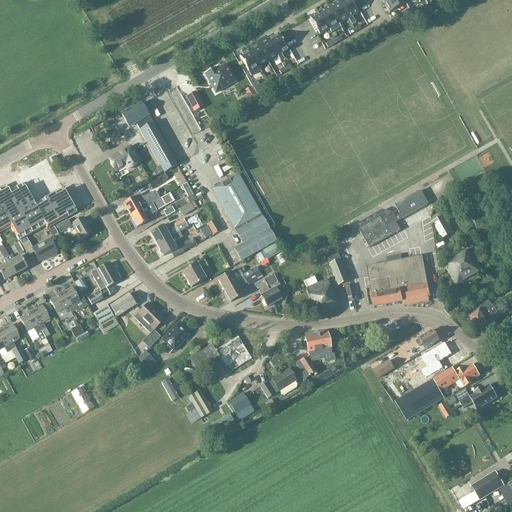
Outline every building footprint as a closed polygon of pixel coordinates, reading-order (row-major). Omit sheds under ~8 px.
[(350,0),(341,0),(338,2),(348,19),(352,25),(355,23),(351,16),(357,13),(350,0)] [(389,13),(406,3),(404,0),(388,0),(384,3),(389,13)] [(348,19),(338,2),(329,7),(338,24),(348,19)] [(338,24),(329,7),(319,13),(329,29),(331,33),(335,31),(333,27),(338,24)] [(329,29),(319,13),(310,18),(319,35),(329,29)] [(278,34),(268,40),(277,57),(280,61),(284,59),(281,54),(287,51),(278,34)] [(268,62),(277,57),(268,40),(258,45),(268,62)] [(327,48),(333,45),(331,40),(325,44),(327,48)] [(268,62),(258,45),(249,51),(259,67),(268,62)] [(259,67),(249,51),(239,56),(251,76),(261,71),(259,67)] [(215,68),(204,74),(215,94),(235,82),(226,65),(220,68),(219,67),(216,69),(215,68)] [(195,93),(186,98),(194,112),(200,109),(196,102),(199,100),(195,93)] [(121,115),(129,128),(149,117),(141,103),(121,115)] [(153,123),(146,127),(139,130),(164,173),(177,166),(153,123)] [(130,147),(109,159),(116,172),(125,167),(126,170),(139,163),(130,147)] [(233,249),(240,262),(276,242),(238,175),(211,189),(234,230),(236,232),(235,232),(241,245),(233,249)] [(148,184),(152,190),(161,184),(158,178),(148,184)] [(176,184),(180,193),(186,190),(182,182),(176,184)] [(0,233),(10,228),(18,242),(19,241),(22,245),(28,241),(26,237),(46,226),(47,227),(74,212),(76,211),(62,186),(33,203),(22,184),(8,192),(5,185),(0,187),(0,233)] [(420,190),(395,205),(403,219),(427,205),(427,202),(420,190)] [(129,216),(152,203),(150,199),(139,205),(135,197),(123,204),(129,216)] [(166,207),(161,198),(152,203),(157,212),(166,207)] [(147,218),(157,212),(152,203),(129,216),(136,228),(149,221),(147,218)] [(178,210),(182,217),(194,210),(190,203),(178,210)] [(383,216),(359,229),(369,248),(400,231),(396,223),(398,222),(395,217),(394,218),(383,216)] [(453,233),(443,216),(432,222),(441,240),(453,233)] [(79,240),(92,233),(83,218),(71,224),(70,225),(67,220),(55,227),(59,234),(70,228),(72,232),(74,231),(79,240)] [(221,231),(215,220),(206,225),(212,236),(221,231)] [(163,226),(149,234),(156,246),(179,232),(187,228),(187,227),(185,222),(175,228),(172,230),(168,224),(164,226),(163,226)] [(179,232),(156,246),(163,257),(170,253),(173,258),(184,252),(183,251),(196,244),(193,238),(180,245),(180,246),(176,248),(172,241),(175,239),(176,241),(177,241),(182,238),(179,232)] [(28,241),(22,245),(28,256),(33,253),(39,263),(45,259),(45,260),(46,261),(51,258),(52,258),(55,256),(56,254),(55,253),(57,252),(54,246),(57,244),(53,237),(33,248),(28,241),(28,242),(28,241)] [(14,246),(19,255),(24,252),(19,243),(14,246)] [(262,252),(267,260),(280,253),(275,244),(262,252)] [(469,249),(467,250),(442,264),(456,285),(479,272),(482,269),(477,262),(469,249)] [(6,258),(8,262),(16,275),(27,269),(20,256),(14,259),(12,255),(6,258)] [(370,282),(372,295),(374,307),(403,301),(430,297),(428,285),(427,285),(421,257),(401,260),(400,255),(386,258),(387,263),(367,267),(370,282)] [(16,275),(8,262),(6,258),(1,261),(3,266),(0,267),(0,274),(4,282),(16,275)] [(201,270),(208,266),(204,260),(197,264),(181,272),(191,288),(206,280),(201,270)] [(341,260),(329,264),(338,286),(350,281),(341,260)] [(90,297),(87,299),(91,306),(94,305),(110,296),(106,289),(106,288),(119,281),(120,280),(120,279),(118,274),(116,274),(115,275),(109,264),(95,271),(100,280),(95,283),(100,291),(90,297)] [(231,272),(217,280),(223,291),(252,275),(250,271),(242,275),(241,276),(237,269),(231,273),(231,272)] [(252,275),(223,291),(230,303),(243,295),(239,287),(247,283),(248,286),(257,281),(256,279),(261,276),(259,271),(252,275)] [(273,275),(264,280),(267,287),(277,282),(273,275)] [(68,283),(73,291),(81,287),(76,278),(68,283)] [(318,314),(339,305),(327,279),(306,288),(318,314)] [(270,291),(260,296),(266,308),(281,300),(277,293),(276,291),(281,288),(277,282),(267,287),(270,291)] [(60,294),(71,313),(75,311),(76,313),(88,307),(83,300),(78,291),(74,293),(72,290),(62,295),(61,294),(60,294)] [(66,316),(71,313),(60,294),(59,295),(60,296),(49,302),(56,314),(64,310),(66,316)] [(128,294),(109,306),(116,318),(136,306),(128,294)] [(496,319),(506,314),(498,302),(492,306),(488,300),(479,306),(480,308),(467,317),(469,320),(468,322),(470,326),(473,327),(477,332),(496,319)] [(137,315),(133,319),(150,334),(143,341),(149,348),(160,337),(153,331),(164,320),(148,304),(137,315)] [(102,305),(86,312),(92,325),(108,318),(102,305)] [(40,332),(45,329),(42,324),(49,320),(42,307),(31,313),(30,311),(29,312),(40,332)] [(36,334),(40,332),(29,312),(28,312),(29,314),(19,320),(26,333),(34,328),(36,334)] [(62,327),(71,343),(81,338),(72,322),(62,327)] [(161,341),(168,348),(166,350),(170,353),(172,351),(174,353),(189,335),(176,324),(161,341)] [(0,329),(0,331),(11,351),(16,349),(13,344),(20,340),(12,326),(1,331),(0,329)] [(1,357),(11,351),(0,331),(0,368),(5,365),(1,357)] [(439,342),(440,341),(433,331),(419,339),(416,341),(419,346),(422,345),(425,351),(427,350),(428,349),(439,342)] [(310,362),(333,357),(328,333),(304,338),(308,360),(310,362)] [(236,337),(208,354),(213,361),(215,360),(222,370),(223,370),(228,377),(253,361),(252,359),(247,352),(246,353),(236,337)] [(421,356),(428,368),(422,371),(426,380),(440,371),(444,369),(439,362),(452,354),(445,342),(421,356)] [(16,349),(11,351),(19,365),(26,360),(19,347),(16,349)] [(138,359),(144,368),(153,360),(151,358),(145,352),(138,359)] [(304,380),(315,372),(306,357),(295,364),(304,380)] [(394,369),(390,361),(389,361),(372,371),(378,380),(394,369)] [(442,374),(433,380),(440,392),(460,380),(465,388),(472,383),(471,382),(479,377),(472,365),(464,370),(463,368),(455,374),(452,368),(442,374)] [(278,392),(279,393),(280,396),(284,396),(296,388),(297,385),(295,382),(296,382),(288,369),(270,381),(271,381),(267,384),(266,383),(260,387),(268,399),(273,396),(273,395),(278,392)] [(395,402),(406,421),(444,399),(441,393),(440,392),(433,380),(415,390),(406,396),(395,402)] [(474,393),(475,395),(470,398),(465,390),(456,396),(463,409),(472,403),(477,410),(497,398),(490,386),(484,389),(483,387),(474,393)] [(199,391),(188,398),(191,403),(195,410),(200,419),(212,413),(199,391)] [(242,394),(228,403),(236,415),(240,421),(254,412),(250,406),(242,394)] [(496,472),(471,487),(479,501),(504,486),(496,472)] [(511,483),(499,491),(511,511),(511,483)]
